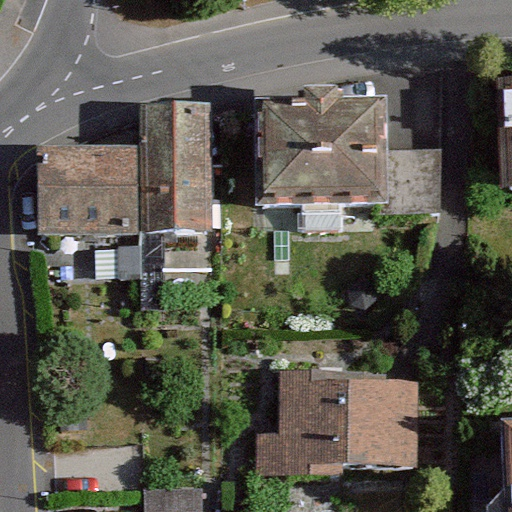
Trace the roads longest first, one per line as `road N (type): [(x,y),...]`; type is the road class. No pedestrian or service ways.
road 1 (residential): [(14,125),(107,85),(232,54),(511,12)]
road 2 (residential): [(14,511),(0,334)]
road 3 (residential): [(14,125),(65,38),(68,0)]
